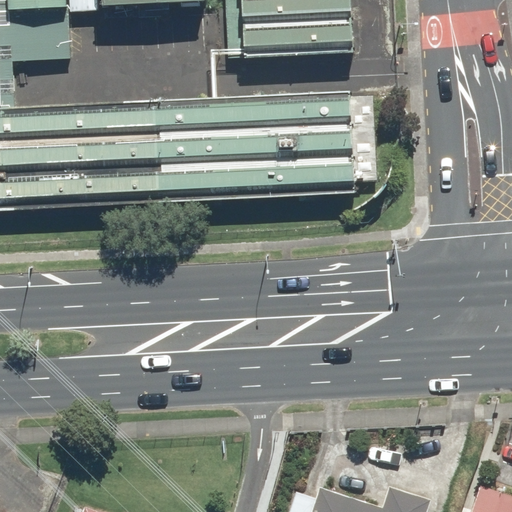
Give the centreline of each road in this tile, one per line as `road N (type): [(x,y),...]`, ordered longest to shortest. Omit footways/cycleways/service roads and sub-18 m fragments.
road 1 (primary): [(0,307),(461,281)]
road 2 (primary): [(281,360),(0,375)]
road 3 (unclassified): [(460,69),(490,169),(495,280)]
road 4 (unclassified): [(461,281),(460,69)]
road 5 (primary): [(463,351),(281,360)]
road 6 (residential): [(281,360),(243,511)]
